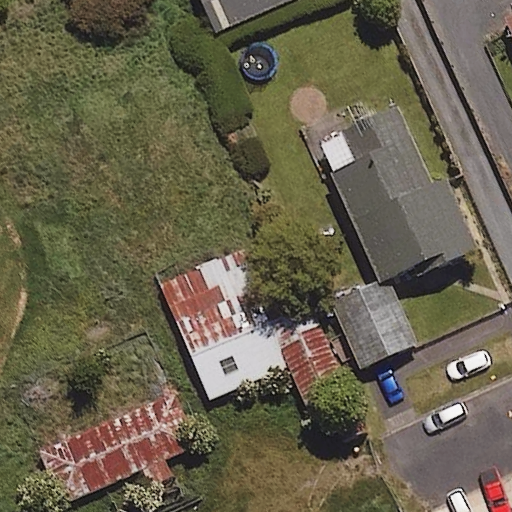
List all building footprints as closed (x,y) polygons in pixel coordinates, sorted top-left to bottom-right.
[(298,1),(297,0),(218,0),(230,29),(298,1)] [(511,10),(503,15),(511,35),(511,10)] [(431,181),(395,103),(340,127),(353,156),(327,168),(377,277),(410,262),(415,272),(476,245),(444,175),(431,181)] [(269,323),(288,369),(307,416),(354,397),(286,234),(163,285),(191,355),(269,323)] [(416,348),(390,284),(335,306),(361,370),(416,348)] [(269,323),(191,355),(211,401),(288,369),(269,323)] [(197,449),(175,396),(42,451),(65,505),(197,449)]
